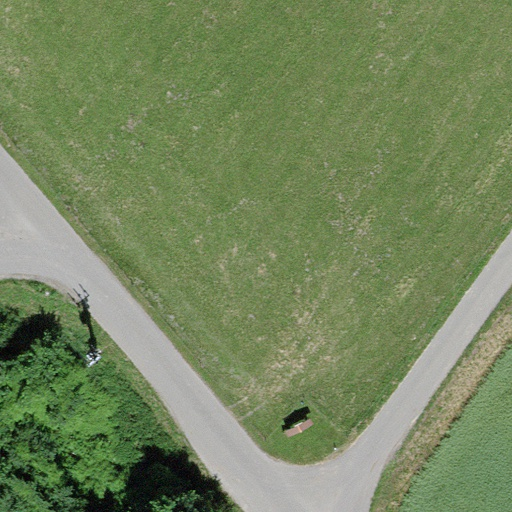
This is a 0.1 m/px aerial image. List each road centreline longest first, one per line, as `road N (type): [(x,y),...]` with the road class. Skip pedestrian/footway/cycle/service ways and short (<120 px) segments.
road 1 (track): [(31,205),(294,511)]
road 2 (track): [(511,254),(323,511)]
